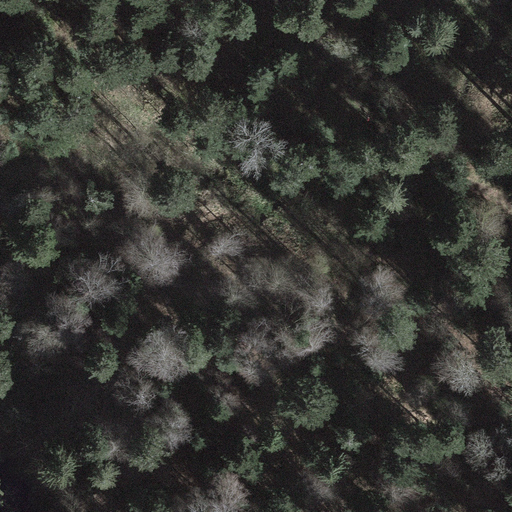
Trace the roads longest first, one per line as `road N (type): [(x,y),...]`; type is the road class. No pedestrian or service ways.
road 1 (track): [(264,0),(289,14),(322,56),(395,170),(494,190),(511,202)]
road 2 (track): [(0,390),(89,325),(110,337),(48,511)]
road 3 (track): [(51,0),(81,41),(75,109),(46,150),(0,184)]
